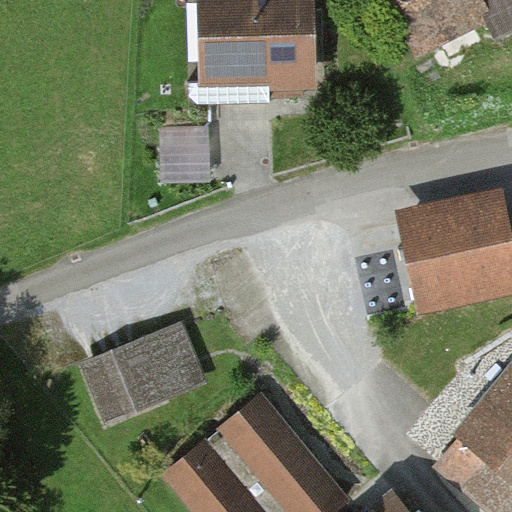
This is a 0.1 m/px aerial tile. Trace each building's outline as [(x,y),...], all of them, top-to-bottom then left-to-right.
[(308,0),(207,0),(210,103),(271,101),(270,81),(311,80),(308,0)] [(511,0),(403,0),(426,44),(487,13),(497,31),(511,23),(511,0)] [(511,257),(500,201),(410,220),(428,300),(511,281),(511,257)] [(193,333),(78,375),(98,431),(214,388),(193,333)] [(502,511),(511,511),(511,377),(442,462),(502,511)] [(262,398),(170,473),(202,511),(335,511),(347,502),(262,398)] [(408,511),(395,496),(375,511),(408,511)]
